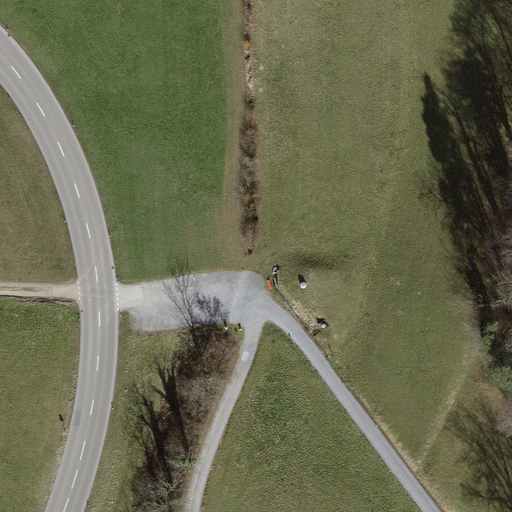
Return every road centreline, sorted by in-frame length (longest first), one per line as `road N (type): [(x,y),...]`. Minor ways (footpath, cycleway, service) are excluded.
road 1 (tertiary): [(64,511),(94,397),(99,293),(63,154),(0,52)]
road 2 (track): [(271,305),(432,511)]
road 3 (track): [(203,511),(218,438),(271,305)]
